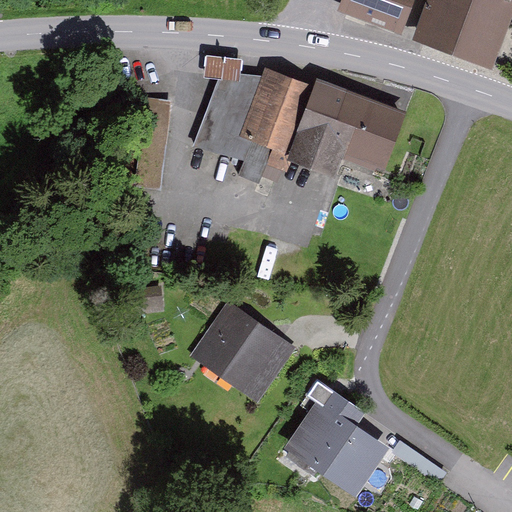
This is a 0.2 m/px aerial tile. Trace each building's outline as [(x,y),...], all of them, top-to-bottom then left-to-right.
[(349,0),(347,8),(405,28),(414,0),(349,0)] [(511,10),(511,0),(438,0),(424,38),(493,63),(511,10)] [(287,158),(314,82),(274,69),(242,73),(243,63),(206,58),(203,80),(220,82),(197,144),(246,161),(242,172),(277,185),(287,158)] [(404,114),(314,82),(287,158),(332,174),(340,152),(385,167),(404,114)] [(146,97),(135,187),(161,190),(173,100),(146,97)] [(159,288),(134,291),(137,312),(161,309),(159,288)] [(292,350),(232,305),(196,354),(256,399),(292,350)] [(395,451),(323,402),(291,449),(363,498),(395,451)] [(404,432),(396,442),(440,476),(448,465),(404,432)]
